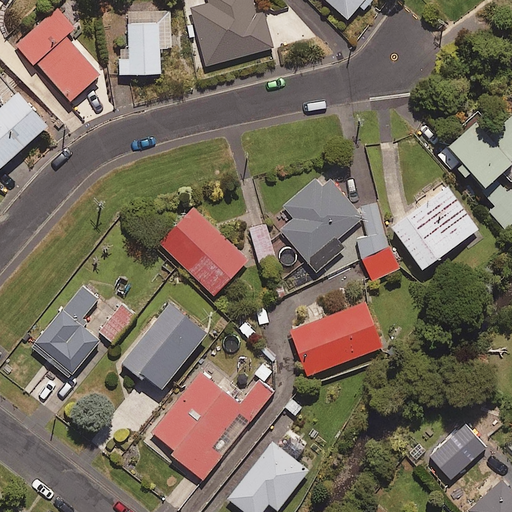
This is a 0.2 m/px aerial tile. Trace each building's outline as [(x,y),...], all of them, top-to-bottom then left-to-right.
[(258,13),(254,0),(211,0),(212,2),(192,7),(209,66),(275,47),(265,11),(258,13)] [(324,0),(346,20),(359,6),(364,11),(374,1),(373,0),(324,0)] [(76,28),(57,8),(17,44),(35,64),(38,62),(73,101),(103,74),(68,35),(76,28)] [(172,10),(129,11),(130,48),(121,48),(121,74),(163,73),(162,48),(173,47),(172,10)] [(0,169),(50,126),(22,92),(18,95),(2,76),(0,77),(0,103),(3,106),(0,108),(0,169)] [(451,170),(453,168),(464,180),(470,174),(499,205),(490,213),(499,223),(508,215),(511,219),(511,193),(506,187),(511,181),(511,114),(496,128),(483,113),(437,155),(451,170)] [(321,190),(314,182),(284,206),(295,220),(282,231),(316,272),(344,249),(336,240),(361,220),(330,182),(321,190)] [(477,231),(446,188),(391,228),(422,271),(477,231)] [(250,261),(198,208),(163,242),(216,296),(250,261)] [(391,247),(364,261),(373,280),(400,266),(391,247)] [(102,340),(88,329),(96,319),(89,313),(101,299),(85,286),(34,347),(72,378),(102,340)] [(210,333),(173,303),(125,363),(145,379),(148,375),(165,389),(210,333)] [(382,348),(365,303),(290,331),(307,376),(382,348)] [(138,316),(124,305),(102,332),(115,343),(138,316)] [(242,404),(202,372),(155,431),(177,450),(174,454),(205,479),(275,392),(261,381),(242,404)] [(277,511),(309,474),(272,445),(227,499),(242,511),(263,511),(268,506),(276,511),(277,511)] [(511,511),(511,495),(500,482),(466,511),(511,511)]
